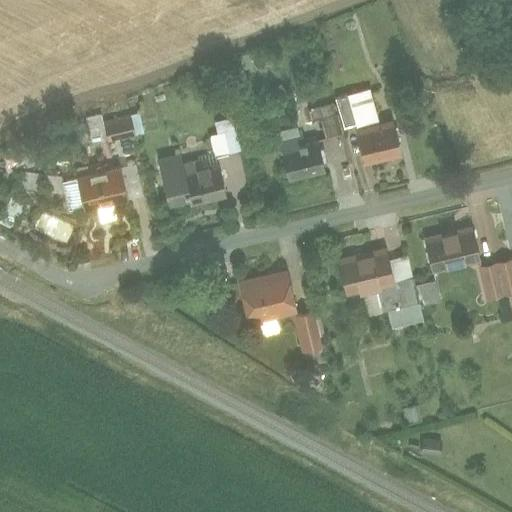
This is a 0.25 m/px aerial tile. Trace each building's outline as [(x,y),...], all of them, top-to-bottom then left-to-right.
[(266,123),(285,119),(281,103),(262,107),(266,123)] [(320,117),(326,140),(344,136),(339,113),(320,117)] [(106,131),(109,143),(135,136),(132,125),(106,131)] [(369,167),(402,159),(394,125),(357,133),(364,168),(369,167)] [(215,154),(216,157),(242,151),(237,131),(211,137),(215,154)] [(279,146),(288,183),(324,174),(315,138),(279,146)] [(21,145),(6,149),(12,168),(26,164),(21,145)] [(191,205),(192,208),(226,199),(216,157),(215,154),(184,162),(182,154),(157,160),(169,210),(191,205)] [(77,178),(85,213),(128,204),(120,168),(77,178)] [(424,237),(434,276),(481,265),(472,225),(424,237)] [(372,231),(376,248),(400,243),(395,226),(372,231)] [(338,259),(348,300),(396,289),(386,248),(338,259)] [(511,262),(480,270),(488,302),(511,296),(511,262)] [(237,283),(246,325),(297,315),(288,272),(237,283)] [(321,348),(313,314),(294,319),(301,352),(321,348)]
